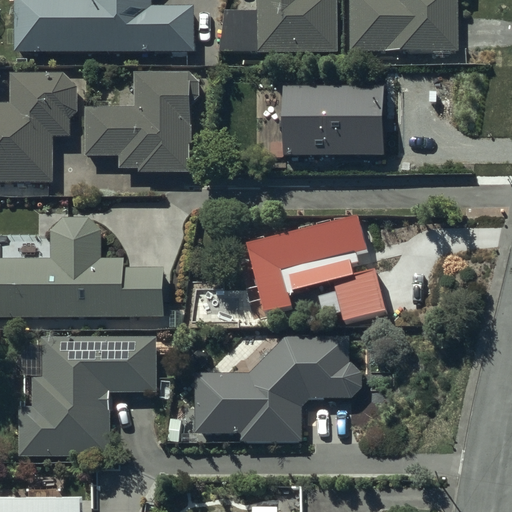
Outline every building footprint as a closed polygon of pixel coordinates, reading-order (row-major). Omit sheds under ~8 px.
[(88,0),(15,0),(16,57),(194,58),(194,12),(151,12),(150,0),(88,0)] [(257,0),(258,16),(226,16),(221,59),(339,59),(338,0),(257,0)] [(351,0),(352,59),(459,59),(459,3),(471,3),(471,0),(351,0)] [(11,109),(0,109),(0,188),(55,189),(54,143),(71,142),(72,125),(79,118),(79,92),(64,81),(11,82),(11,109)] [(137,115),(87,115),(87,162),(121,162),(121,175),(141,176),(141,179),(190,179),(190,151),(192,151),(192,110),(200,104),(200,89),(193,81),(137,81),(137,115)] [(52,265),(0,265),(0,324),(165,324),(165,274),(126,275),(126,265),(102,265),(102,237),(90,225),(64,225),(52,238),(52,265)] [(316,404),(345,404),(347,404),(348,404),(350,405),(351,405),(353,404),(354,404),(355,404),(357,403),(358,402),(359,402),(361,401),(362,400),(363,399),(364,398),(364,396),(365,395),(366,394),(366,392),(366,391),(367,389),(367,388),(367,387),(366,385),(366,384),(366,382),(365,381),(364,380),(364,378),(363,377),(362,376),(361,375),(360,374),(358,374),(357,373),(356,372),(353,369),(353,343),(319,314),(253,380),(200,380),(200,441),(248,440),(248,447),(306,447),(307,414),(316,404)] [(158,344),(43,344),(43,382),(34,382),(34,413),(22,413),(22,462),(111,463),(109,398),(158,398),(158,344)] [(60,511),(60,497),(30,497),(29,511),(60,511)]
